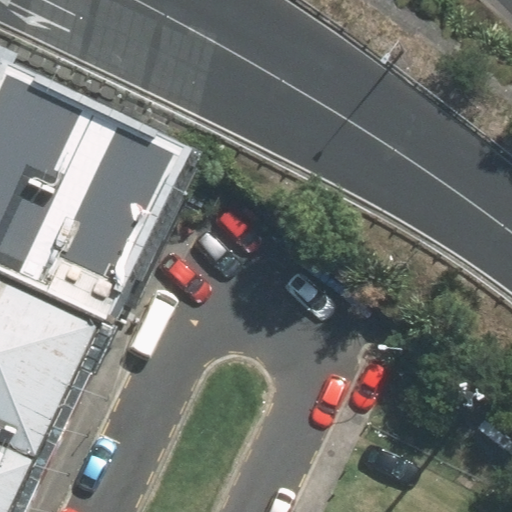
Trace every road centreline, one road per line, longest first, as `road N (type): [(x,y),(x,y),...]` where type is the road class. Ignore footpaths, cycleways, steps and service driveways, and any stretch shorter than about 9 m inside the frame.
road 1 (residential): [(109,511),(190,334),(218,313),(291,339),(311,365),(313,395),(263,498)]
road 2 (motorway): [(511,229),(325,95),(141,0)]
